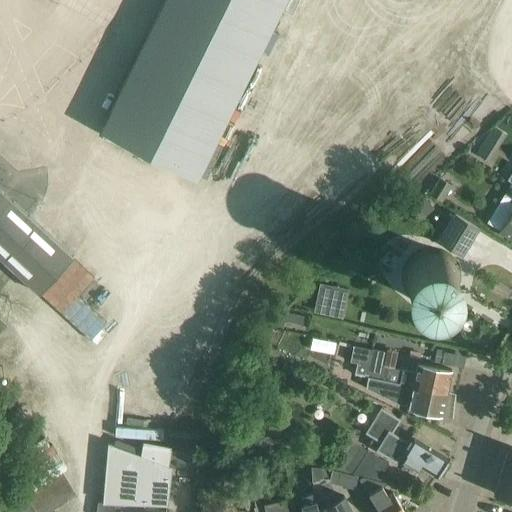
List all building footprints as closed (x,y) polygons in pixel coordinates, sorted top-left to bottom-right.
[(164,0),(102,129),(196,176),(282,0),(164,0)] [(485,143),(480,151),(487,155),(485,158),(488,160),(495,150),(485,143)] [(430,193),(444,201),(454,184),(441,175),(430,193)] [(74,257),(0,189),(0,256),(40,293),(74,257)] [(509,200),(492,226),(500,231),(511,238),(511,200),(511,202),(509,200)] [(463,256),(480,227),(454,213),(438,241),(463,256)] [(431,308),(437,307),(441,306),(446,304),(450,301),(454,297),(457,293),(459,288),(460,284),(461,278),(460,273),(459,268),(457,264),(454,260),(450,256),(446,253),(441,251),(436,250),(431,249),(426,250),(421,251),(419,252),(417,253),(412,256),(409,260),(406,264),(404,268),(402,273),(402,278),(402,284),(404,288),(406,293),(409,297),(412,301),(417,304),(421,306),(426,307),(431,308)] [(278,316),(277,321),(280,327),(284,328),(286,321),(293,322),(300,318),(301,315),(288,313),(283,312),(278,316)] [(370,365),(373,349),(353,345),(350,361),(358,363),(370,365)] [(375,379),(447,393),(451,370),(418,363),(416,373),(383,367),(386,352),(373,349),(370,365),(358,363),(355,375),(375,379)] [(437,350),(435,362),(442,363),(444,352),(437,350)] [(470,369),(469,376),(489,381),(490,373),(470,369)] [(375,379),(373,388),(384,391),(383,394),(410,399),(408,409),(423,412),(442,416),(447,393),(375,379)] [(413,433),(408,442),(393,432),(401,419),(381,407),(365,432),(380,442),(376,450),(396,462),(401,454),(415,463),(437,477),(450,457),(413,433)] [(97,501),(95,511),(114,511),(114,503),(144,504),(168,505),(172,467),(168,465),(172,446),(143,441),(140,455),(107,442),(102,500),(97,501)] [(494,494),(511,499),(511,450),(507,449),(494,494)] [(365,476),(378,480),(389,463),(369,450),(354,474),(365,476)] [(313,482),(327,476),(324,467),(311,465),(313,482)] [(54,511),(52,507),(75,494),(63,474),(25,496),(22,491),(0,503),(0,511),(54,511)] [(388,483),(378,480),(365,476),(359,480),(378,511),(404,511),(393,494),(389,496),(382,486),(388,483)] [(319,511),(314,493),(302,497),(304,504),(301,505),(302,511),(319,511)] [(326,507),(319,510),(319,511),(352,511),(346,497),(332,504),(326,507)] [(265,511),(264,504),(256,498),(257,511),(265,511)] [(264,504),(265,511),(288,511),(286,500),(264,504)]
